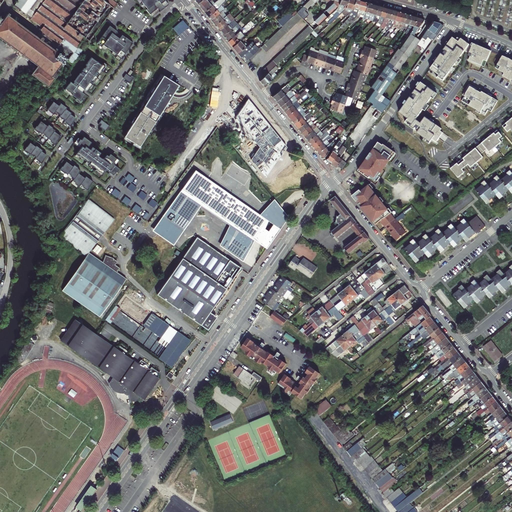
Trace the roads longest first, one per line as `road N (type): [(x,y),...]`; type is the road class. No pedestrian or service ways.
road 1 (residential): [(326,178),(92,511)]
road 2 (residential): [(101,511),(332,184)]
road 3 (residential): [(330,183),(353,165),(454,21)]
road 4 (residential): [(261,96),(296,68),(340,80),(353,45)]
road 5 (residential): [(183,0),(261,96)]
